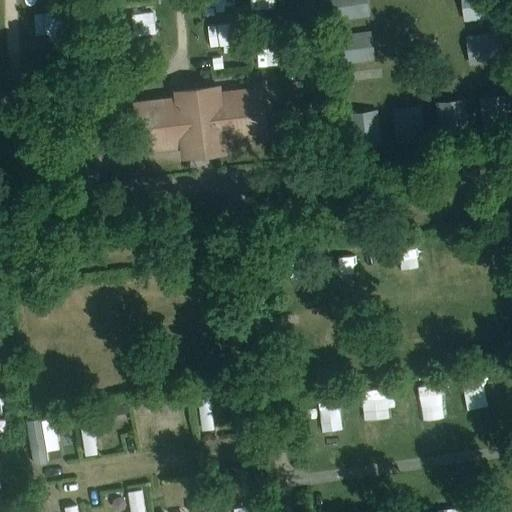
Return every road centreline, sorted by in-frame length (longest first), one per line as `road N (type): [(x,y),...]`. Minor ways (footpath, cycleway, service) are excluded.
road 1 (unknown): [(275,511),(220,180)]
road 2 (unknown): [(324,169),(304,0)]
road 3 (unknown): [(88,0),(94,71),(81,83),(8,98)]
road 4 (unknown): [(8,98),(5,222)]
